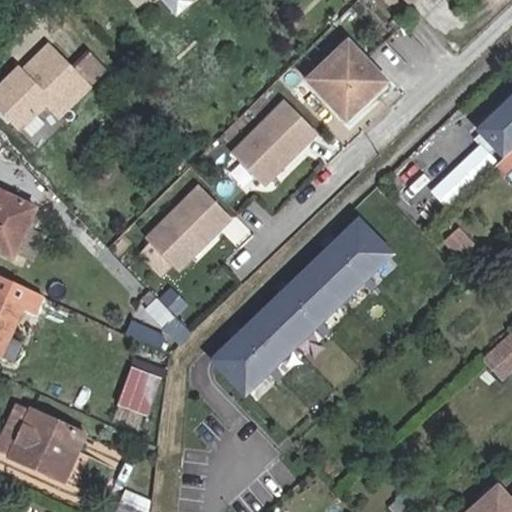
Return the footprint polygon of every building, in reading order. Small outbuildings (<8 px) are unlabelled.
[(163,0),(177,16),(195,0),(163,0)] [(349,42),(308,81),(348,123),(390,84),(349,42)] [(21,70),(0,89),(0,107),(22,131),(49,106),(61,118),(92,90),(51,47),(33,64),(32,73),(28,77),(21,70)] [(285,101),(232,154),(264,187),(317,135),(285,101)] [(511,153),(511,107),(487,132),(510,155),(511,153)] [(199,187),(146,239),(178,271),(231,219),(199,187)] [(38,208),(0,191),(0,254),(13,260),(38,208)] [(319,321),(361,281),(371,291),(378,286),(367,275),(389,254),(359,224),(217,360),(246,391),(267,370),(277,381),(284,375),(273,364),(312,327),(323,338),(329,332),(319,321)] [(477,249),(460,230),(445,243),(463,262),(477,249)] [(157,298),(150,291),(141,300),(147,307),(157,298)] [(0,356),(2,358),(12,336),(25,307),(0,295),(0,356)] [(176,318),(157,298),(147,307),(144,310),(164,330),(167,327),(176,318)] [(182,324),(176,318),(167,327),(173,333),(182,324)] [(20,340),(12,336),(2,358),(9,360),(20,340)] [(511,343),(509,340),(476,370),(491,386),(511,366),(511,343)] [(146,421),(152,406),(163,381),(140,370),(122,411),(146,421)] [(0,452),(10,457),(32,411),(16,403),(0,438),(0,452)] [(158,408),(152,406),(146,421),(122,411),(117,420),(147,433),(158,408)] [(87,436),(32,411),(10,457),(65,484),(87,436)] [(121,507),(132,511),(152,511),(154,502),(129,490),(121,507)] [(491,491),(466,511),(511,511),(511,493),(502,503),(491,491)]
